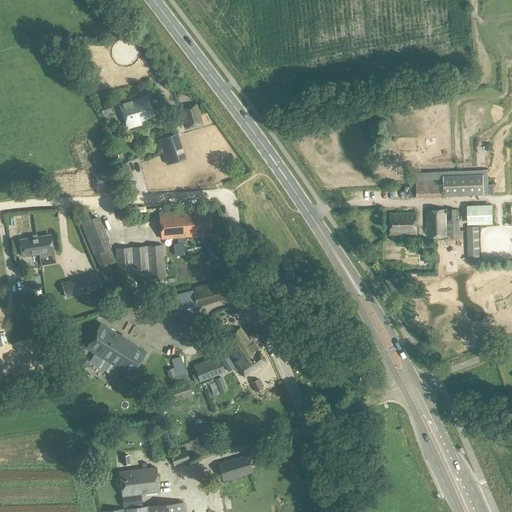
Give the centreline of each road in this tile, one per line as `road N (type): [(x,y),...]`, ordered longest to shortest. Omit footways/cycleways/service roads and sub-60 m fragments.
road 1 (primary): [(345,270),(152,0)]
road 2 (unclassified): [(311,427),(278,354),(226,193)]
road 3 (track): [(0,206),(226,193)]
road 4 (unknown): [(311,427),(193,465),(179,511)]
road 5 (track): [(255,290),(168,322),(149,324),(119,311)]
road 6 (primary): [(477,511),(418,383)]
road 7 (primary): [(403,389),(461,511)]
road 8 (primary): [(418,383),(345,270)]
road 9 (primary): [(345,270),(403,389)]
